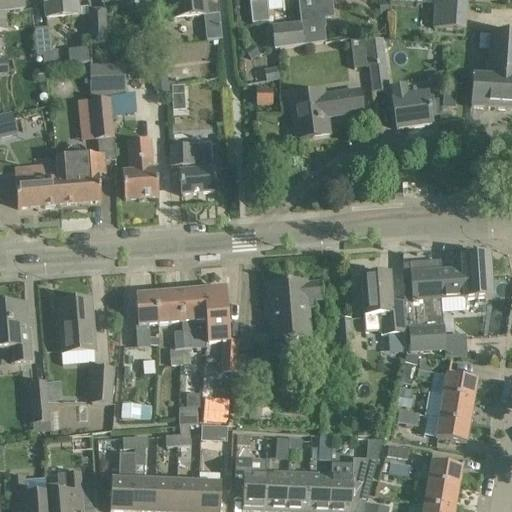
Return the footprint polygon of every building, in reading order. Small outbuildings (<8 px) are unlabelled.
[(0,0),(0,34),(7,33),(6,14),(22,13),(20,0),(0,0)] [(43,0),(46,21),(77,18),(76,4),(77,4),(76,0),(43,0)] [(175,3),(170,4),(171,22),(204,18),(219,17),(219,16),(217,0),(174,0),(175,1),(175,3)] [(248,0),(249,4),(251,25),(268,23),(266,2),(283,0),(282,0),(248,0)] [(298,0),(300,22),(300,26),(303,48),(326,44),(323,21),(333,20),(331,0),(298,0)] [(379,3),(381,16),(389,16),(388,2),(379,3)] [(435,4),(432,30),(463,33),(465,7),(435,4)] [(89,40),(90,48),(106,48),(105,15),(88,15),(89,40)] [(274,52),(285,51),(302,48),(300,26),(272,29),(274,52)] [(42,57),(42,58),(58,56),(58,53),(51,53),(48,30),(35,31),(37,58),(42,57)] [(167,33),(161,40),(168,46),(174,39),(167,33)] [(511,34),(493,33),(489,80),(473,79),(471,109),(511,112),(511,34)] [(355,72),(368,70),(364,42),(350,44),(355,72)] [(258,54),(252,45),(243,51),(250,60),(258,54)] [(70,63),(90,62),(89,50),(69,50),(70,63)] [(59,66),(58,56),(42,58),(44,68),(59,66)] [(386,65),(368,67),(372,95),(389,92),(386,65)] [(35,84),(38,86),(45,84),(43,70),(37,72),(32,75),(31,80),(35,84)] [(165,70),(150,72),(153,97),(168,95),(165,70)] [(276,70),(264,73),(267,85),(279,82),(276,70)] [(124,83),(90,84),(90,100),(125,99),(124,83)] [(184,88),(171,88),(172,97),(184,96),(184,88)] [(396,131),(431,126),(427,96),(405,100),(403,89),(392,91),(393,102),(391,102),(396,131)] [(257,94),(257,106),(271,106),(271,93),(257,94)] [(328,137),(326,120),(361,115),(358,93),(323,98),(322,93),(289,98),(295,141),(328,137)] [(89,104),(93,143),(114,141),(112,120),(110,104),(110,102),(89,104)] [(10,116),(0,117),(0,139),(14,137),(10,116)] [(129,173),(122,173),(124,203),(158,200),(158,199),(155,171),(152,171),(150,144),(127,146),(129,173)] [(194,148),(170,148),(170,169),(181,169),(181,173),(181,198),(216,195),(214,171),(212,171),(210,147),(194,148)] [(66,163),(54,164),(55,182),(57,208),(99,204),(97,180),(106,180),(104,160),(87,162),(87,156),(83,152),(80,150),(75,149),(71,150),(67,153),(65,158),(66,163)] [(14,179),(17,211),(57,208),(55,182),(34,184),(33,178),(14,179)] [(411,300),(411,303),(404,303),(406,334),(410,334),(411,357),(446,354),(444,329),(443,329),(442,302),(464,300),(464,301),(491,299),(489,257),(461,259),(462,272),(442,274),(441,262),(407,265),(408,276),(409,276),(410,285),(407,285),(408,299),(411,300)] [(381,333),(381,337),(404,336),(403,306),(391,307),(389,277),(362,279),(365,334),(381,333)] [(268,286),(269,311),(307,308),(307,310),(315,310),(314,302),(322,301),(321,285),(305,286),(305,284),(268,286)] [(224,291),(203,292),(206,324),(207,333),(206,346),(230,344),(228,322),(226,322),(224,291)] [(196,334),(194,325),(206,324),(203,292),(181,294),(183,325),(184,335),(185,352),(205,351),(206,346),(207,333),(196,334)] [(158,296),(161,327),(169,326),(183,325),(181,294),(158,296)] [(158,296),(136,297),(138,329),(136,329),(138,350),(149,349),(147,328),(161,327),(158,296)] [(59,331),(61,355),(62,367),(94,366),(93,352),(95,352),(91,302),(57,305),(58,323),(52,324),(53,332),(59,331)] [(0,309),(0,351),(12,351),(13,366),(30,364),(25,307),(0,309)] [(309,338),(307,310),(307,308),(269,311),(272,341),(309,338)] [(352,321),(337,322),(339,355),(354,354),(352,321)] [(241,351),(253,351),(254,327),(242,327),(241,351)] [(185,352),(184,335),(174,336),(175,353),(169,353),(170,369),(183,368),(181,352),(185,352)] [(223,375),(236,375),(238,348),(224,348),(223,375)] [(407,364),(401,383),(413,386),(418,367),(407,364)] [(366,368),(356,369),(356,381),(366,381),(366,368)] [(93,370),(90,407),(111,409),(113,372),(93,370)] [(352,385),(352,374),(339,375),(340,385),(352,385)] [(318,376),(304,377),(306,403),(320,402),(318,376)] [(477,382),(447,376),(443,397),(474,403),(477,382)] [(48,425),(49,425),(48,417),(45,386),(29,387),(33,427),(32,427),(33,436),(49,434),(48,425)] [(398,392),(396,408),(410,410),(413,394),(398,392)] [(474,403),(443,397),(439,418),(470,424),(474,403)] [(123,405),(122,420),(151,422),(152,408),(123,405)] [(196,409),(178,409),(178,428),(196,428),(196,409)] [(398,414),(396,426),(407,428),(409,416),(398,414)] [(409,416),(407,428),(417,430),(419,417),(409,416)] [(437,431),(435,441),(466,446),(470,425),(439,420),(439,422),(437,431)] [(359,422),(358,437),(372,438),(372,423),(359,422)] [(178,437),(178,448),(191,447),(191,436),(178,437)] [(177,439),(165,439),(166,450),(178,450),(177,439)] [(236,448),(249,449),(250,441),(237,440),(236,448)] [(332,449),(332,440),(319,440),(319,448),(332,449)] [(146,441),(134,442),(134,453),(147,452),(146,441)] [(134,442),(122,442),(122,453),(134,453),(134,442)] [(289,451),(289,443),(277,442),(275,451),(289,451)] [(301,444),(289,443),(289,451),(301,452),(301,444)] [(383,444),(367,443),(367,452),(379,453),(383,444)] [(408,451),(388,448),(386,461),(407,463),(408,451)] [(111,483),(109,511),(132,511),(133,484),(134,467),(134,456),(120,456),(120,483),(111,483)] [(331,478),(329,511),(365,511),(366,508),(377,461),(352,460),(352,465),(332,464),(331,478)] [(264,511),(266,475),(267,463),(236,462),(234,488),(243,488),(242,511),(264,511)] [(461,469),(432,464),(430,475),(417,473),(416,481),(428,483),(428,486),(458,491),(461,469)] [(390,465),(388,478),(398,480),(400,467),(390,465)] [(134,467),(133,484),(132,511),(153,511),(155,484),(144,484),(144,467),(134,467)] [(400,467),(398,480),(408,481),(410,469),(400,467)] [(199,475),(198,486),(197,511),(219,511),(220,487),(219,487),(219,476),(199,475)] [(286,511),(288,476),(266,475),(264,511),(286,511)] [(47,511),(69,511),(70,509),(81,508),(81,503),(88,502),(87,492),(80,492),(79,476),(67,477),(67,476),(57,477),(58,487),(46,487),(46,497),(47,511)] [(307,511),(310,477),(288,476),(286,511),(307,511)] [(307,511),(329,511),(331,478),(310,477),(307,511)] [(47,511),(46,497),(25,498),(23,480),(11,481),(13,511),(47,511)] [(153,511),(175,511),(177,485),(155,484),(153,511)] [(175,511),(197,511),(198,486),(177,485),(175,511)] [(453,511),(458,491),(428,486),(424,507),(450,511),(453,511)]
